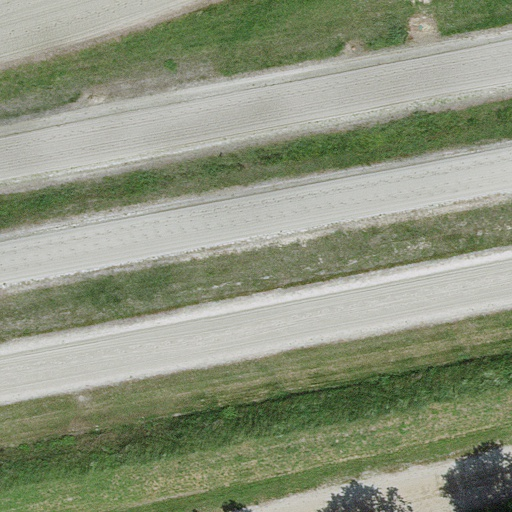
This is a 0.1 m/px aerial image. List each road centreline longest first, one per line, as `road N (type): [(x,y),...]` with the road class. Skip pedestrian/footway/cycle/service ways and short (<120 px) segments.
road 1 (track): [(511,277),(0,375)]
road 2 (track): [(346,511),(511,469)]
